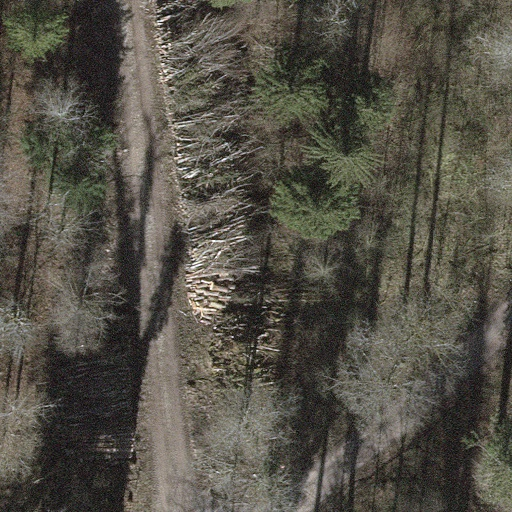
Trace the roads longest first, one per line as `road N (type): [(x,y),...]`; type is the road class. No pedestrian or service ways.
road 1 (track): [(129,0),(177,511)]
road 2 (track): [(511,315),(282,511)]
